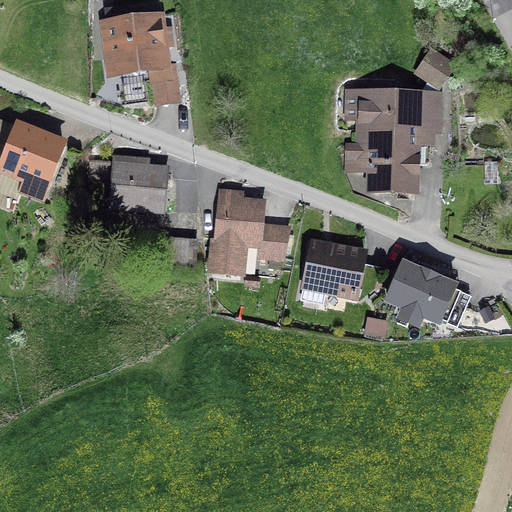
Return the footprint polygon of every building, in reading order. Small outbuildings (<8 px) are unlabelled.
[(145,74),(149,74),(150,82),(169,80),(165,48),(171,48),(169,30),(159,32),(158,18),(104,25),(108,63),(126,61),(131,65),(132,71),(137,75),(145,74)] [(447,65),(430,54),(416,75),(433,87),(447,65)] [(370,172),(369,193),(412,194),(414,132),(437,132),(438,100),(359,97),(346,97),(345,122),(359,122),(358,147),(347,147),(347,171),(370,172)] [(0,171),(45,189),(62,147),(15,129),(0,166),(0,171)] [(112,167),(109,210),(161,214),(165,172),(142,170),(142,163),(132,162),(132,169),(112,167)] [(256,259),(279,261),(285,231),(259,229),(262,206),(240,204),(241,197),(219,195),(215,244),(212,273),(237,276),(240,246),(258,248),(256,259)] [(85,233),(99,234),(100,223),(86,222),(85,233)] [(157,268),(193,271),(195,244),(160,241),(157,268)] [(353,304),(371,307),(379,270),(361,266),(363,257),(311,247),(301,300),(303,303),(321,306),(324,292),(354,299),(353,304)] [(454,296),(397,270),(381,306),(399,314),(395,324),(414,333),(419,323),(438,332),(454,296)]
